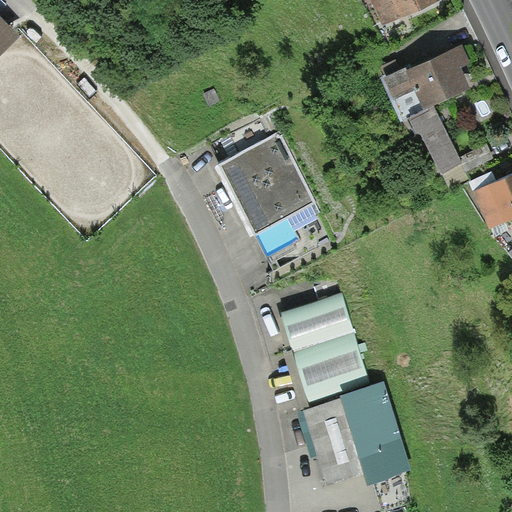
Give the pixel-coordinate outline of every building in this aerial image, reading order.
[(370,0),(383,28),(445,0),(370,0)] [(0,61),(21,42),(0,19),(0,61)] [(470,70),(460,49),(412,71),(410,67),(382,80),(402,123),(406,121),(414,137),(421,134),(441,176),(464,165),(468,172),(493,160),(487,147),(460,159),(436,109),(471,93),(462,74),(470,70)] [(280,136),(219,168),(272,270),(334,238),(280,136)] [(511,176),(474,193),(491,231),(511,222),(511,176)] [(343,306),(283,326),(300,379),(311,411),(301,414),(326,490),(365,477),(368,486),(413,471),(385,387),(371,392),(343,306)]
